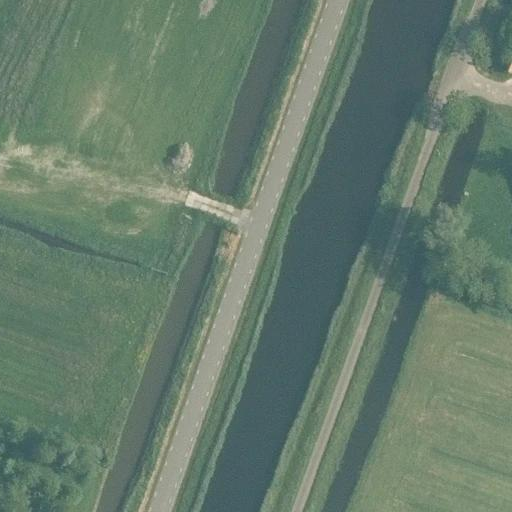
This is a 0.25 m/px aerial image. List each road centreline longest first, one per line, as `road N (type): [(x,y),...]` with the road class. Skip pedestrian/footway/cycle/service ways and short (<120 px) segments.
road 1 (unclassified): [(299,511),(484,0)]
road 2 (tertiary): [(157,511),(337,0)]
road 3 (track): [(0,180),(187,202)]
